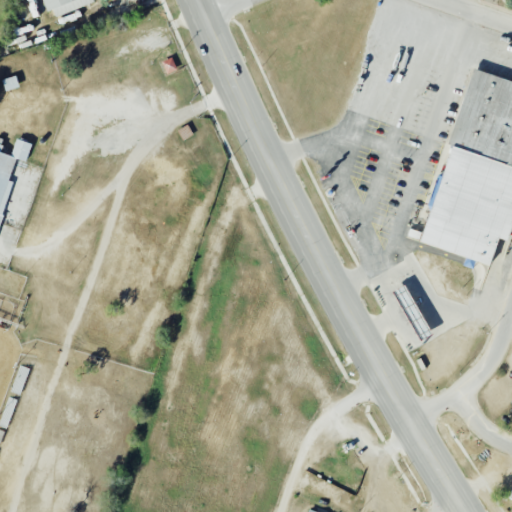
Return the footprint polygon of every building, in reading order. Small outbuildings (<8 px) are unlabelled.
[(41,0),(45,12),(52,10),(54,16),(95,3),(93,0),(41,0)] [(511,81),(470,69),(449,145),(448,145),(420,245),(490,264),(497,238),(510,241),(511,232),(511,81)] [(5,91),(19,87),(15,76),(2,80),(5,91)] [(0,222),(2,215),(0,214),(0,207),(14,159),(26,162),(31,144),(16,139),(11,156),(1,153),(3,145),(0,144),(0,222)] [(393,291),(420,340),(431,334),(404,285),(393,291)]
